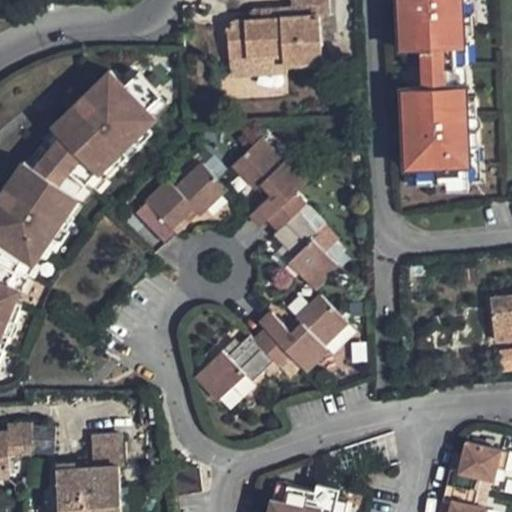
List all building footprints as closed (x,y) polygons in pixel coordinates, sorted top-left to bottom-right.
[(228,23),(231,57),(290,52),(290,62),(324,59),(321,16),(331,15),(329,0),(289,0),(290,6),(262,9),(262,19),(252,20),(228,23)] [(416,164),(417,180),(448,178),(449,187),(468,186),(468,178),(467,162),(469,162),(468,144),(479,143),(478,129),(468,130),(467,113),(478,112),(477,93),(466,94),(466,80),(456,81),(456,64),(455,44),(464,43),(464,31),(475,31),(473,12),(463,12),(462,0),(397,0),(398,0),(399,0),(419,0),(420,14),(405,15),(399,16),(400,48),(421,47),(422,84),(401,86),(403,117),(409,117),(424,115),(424,131),(409,132),(403,132),(404,166),(416,164)] [(419,0),(404,0),(405,15),(420,14),(419,0)] [(462,0),(463,12),(473,12),(477,9),(478,5),(476,0),(462,0)] [(262,19),(262,9),(258,10),(255,12),(253,16),(252,20),(262,19)] [(456,64),(465,63),(464,43),(455,44),(456,64)] [(290,52),(231,57),(232,77),(291,71),(290,62),(290,52)] [(456,81),(466,80),(465,63),(456,64),(456,81)] [(0,344),(1,345),(7,330),(0,327),(0,320),(3,313),(12,317),(19,299),(10,295),(16,283),(3,278),(11,265),(18,250),(31,256),(37,247),(44,251),(54,235),(47,230),(54,218),(62,223),(71,210),(64,205),(72,193),(70,191),(82,177),(93,164),(95,165),(105,155),(111,161),(124,147),(118,142),(130,131),(136,137),(148,125),(141,119),(149,111),(141,102),(154,90),(132,67),(120,80),(104,64),(82,86),(95,98),(84,109),(71,96),(49,119),(52,122),(22,159),(17,156),(1,183),(15,192),(7,205),(0,200),(0,344)] [(95,98),(82,86),(71,96),(84,109),(95,98)] [(141,102),(149,111),(163,98),(154,90),(141,102)] [(468,130),(478,129),(482,125),(483,120),(481,116),(478,112),(467,113),(468,130)] [(424,115),(409,117),(409,132),(424,131),(424,115)] [(118,142),(124,147),(136,137),(130,131),(118,142)] [(311,283),(335,260),(323,247),(310,234),(316,228),(295,207),(302,201),(291,189),(305,175),(283,153),(279,157),(256,134),(228,161),(252,183),(258,178),(268,188),(262,194),(247,208),(258,220),(264,214),(275,225),(270,230),(280,240),(292,252),(285,258),(311,283)] [(467,162),(468,178),(481,176),(479,143),(468,144),(469,162),(467,162)] [(93,164),(82,177),(90,183),(111,161),(105,155),(95,165),(93,164)] [(143,220),(162,241),(173,230),(167,224),(189,203),(195,208),(221,184),(214,176),(198,160),(172,185),(166,178),(143,200),(154,210),(143,220)] [(416,164),(404,166),(405,181),(417,180),(416,164)] [(90,183),(82,177),(70,191),(72,193),(64,205),(71,210),(90,183)] [(258,178),(252,183),(262,194),(268,188),(258,178)] [(15,192),(1,183),(0,183),(0,200),(7,205),(15,192)] [(167,224),(173,230),(195,208),(189,203),(167,224)] [(47,230),(54,235),(62,223),(54,218),(47,230)] [(292,252),(280,240),(274,246),(285,258),(292,252)] [(18,250),(11,265),(22,270),(31,256),(18,250)] [(3,278),(16,283),(22,270),(11,265),(3,278)] [(209,357),(193,373),(217,396),(232,381),(243,370),(251,377),(272,355),(278,361),(287,351),(304,367),(326,345),(321,340),(345,317),(317,289),(294,313),(299,318),(290,328),(285,323),(269,307),(257,320),(262,325),(253,335),(247,330),(237,340),(226,351),(220,345),(209,357)] [(511,291),(486,293),(490,339),(511,337),(511,291)] [(0,320),(0,327),(7,330),(12,317),(3,313),(0,320)] [(294,313),(285,323),(290,328),(299,318),(294,313)] [(220,345),(226,351),(237,340),(231,334),(220,345)] [(511,370),(511,347),(499,348),(499,371),(511,370)] [(232,381),(240,388),(251,377),(243,370),(232,381)] [(17,452),(32,451),(36,421),(33,421),(5,423),(6,430),(0,429),(0,472),(7,472),(6,456),(17,456),(17,452)] [(58,469),(59,511),(122,511),(120,465),(125,465),(123,433),(92,435),(94,467),(58,469)] [(482,511),(485,504),(470,501),(476,474),(490,476),(494,462),(501,463),(505,445),(461,435),(459,449),(456,463),(447,461),(440,494),(449,496),(445,511),(482,511)] [(178,493),(203,490),(201,466),(175,469),(178,493)] [(335,511),(337,509),(333,509),(337,496),(340,484),(318,479),(316,488),(289,482),(285,498),(274,495),(270,511),(335,511)] [(285,498),(289,482),(278,479),(274,495),(285,498)] [(335,511),(346,511),(349,498),(337,496),(333,509),(337,509),(335,511)]
